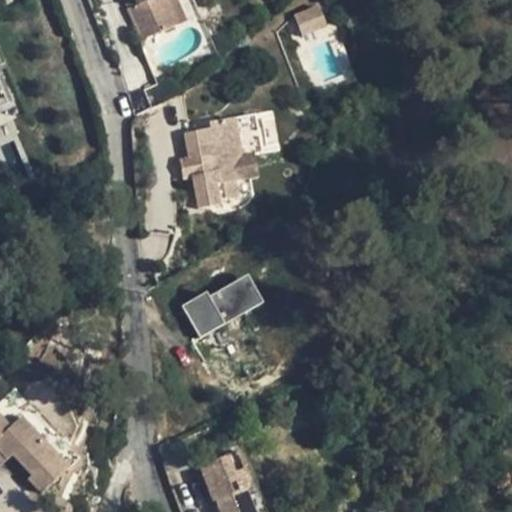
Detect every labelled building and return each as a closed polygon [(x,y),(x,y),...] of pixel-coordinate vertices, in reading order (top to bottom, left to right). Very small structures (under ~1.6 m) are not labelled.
[(121,0),(126,9),(135,5),(133,0),(121,0)] [(133,0),(135,5),(126,9),(140,42),(179,25),(167,0),(133,0)] [(167,0),(179,25),(186,22),(175,0),(167,0)] [(313,10),(293,18),(300,36),(320,29),(313,10)] [(0,123),(16,118),(0,71),(0,123)] [(191,176),(197,210),(220,206),(220,203),(238,200),(235,183),(229,153),(240,151),(234,118),(208,123),(209,129),(184,134),(189,161),(194,160),(199,159),(202,174),(196,175),(191,176)] [(250,180),(245,150),(240,151),(229,153),(235,183),(250,180)] [(180,310),(197,339),(259,305),(245,279),(203,303),(201,299),(180,310)] [(316,382),(301,387),(310,409),(324,403),(316,382)] [(12,393),(0,403),(0,423),(7,431),(18,421),(64,473),(75,464),(12,393)] [(0,423),(0,456),(5,462),(10,457),(29,478),(25,482),(38,497),(64,473),(18,421),(7,431),(0,423)] [(192,469),(184,440),(159,446),(167,476),(192,469)] [(236,453),(199,467),(213,503),(215,502),(219,511),(252,511),(244,490),(249,488),(236,453)]
